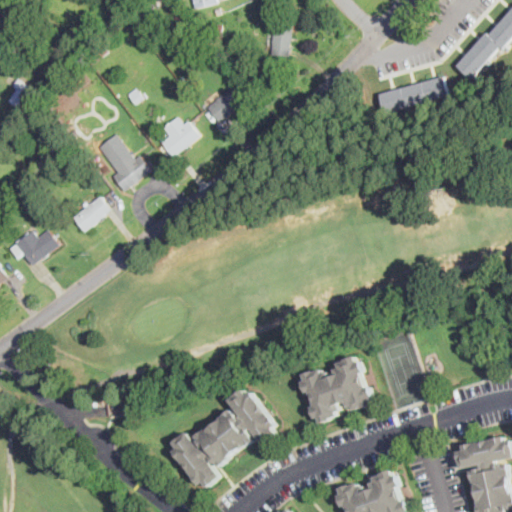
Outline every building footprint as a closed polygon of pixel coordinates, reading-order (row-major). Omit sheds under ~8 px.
[(219,0),(220,2),(198,8),(195,0),(219,0)] [(24,12),(19,17),(14,13),(19,7),(24,12)] [(149,14),(145,17),(140,10),(144,7),(149,14)] [(511,11),(511,40),(508,45),(511,48),(509,50),(507,48),(504,50),(501,47),(490,59),(494,62),(491,66),(486,62),(475,75),(479,79),(477,81),(459,65),(489,32),(492,34),(511,11)] [(294,48),(294,56),(275,54),(278,21),(296,22),(294,48)] [(191,42),(181,43),(180,33),(190,32),(191,42)] [(36,40),(32,45),(26,41),(29,36),(36,40)] [(13,55),(10,60),(4,57),(7,51),(13,55)] [(195,87),(191,91),(180,78),(184,75),(195,87)] [(446,76),(453,99),(450,99),(449,95),(433,100),(434,103),(429,105),(428,101),(411,105),(412,110),(407,111),(406,106),(391,110),(392,115),(389,116),(383,93),(446,76)] [(31,93),(21,107),(12,100),(19,89),(16,87),(21,79),(34,88),(31,93)] [(230,114),(222,121),(210,106),(236,85),(248,100),(230,114)] [(146,97),(144,99),(137,104),(132,97),(141,91),(146,97)] [(46,97),(42,102),(36,98),(40,92),(46,97)] [(181,116),(187,125),(192,121),(204,136),(177,157),(161,137),(168,130),(167,128),(181,116)] [(51,136),(47,140),(43,136),(47,132),(51,136)] [(119,132),(138,158),(142,155),(154,170),(128,191),(122,183),(116,175),(121,171),(101,144),(119,132)] [(21,191),(0,206),(0,187),(12,179),(21,191)] [(109,215),(88,232),(76,217),(103,195),(115,210),(109,215)] [(55,233),(63,245),(36,265),(27,253),(21,258),(13,247),(36,230),(41,237),(52,229),(55,233)] [(7,282),(0,287),(0,263),(12,278),(7,282)] [(359,355),(361,361),(365,360),(369,371),(365,372),(370,387),(374,386),(377,396),(374,398),(376,404),(367,408),(366,406),(358,409),(357,405),(352,407),(350,401),(343,403),(345,409),(340,411),(342,415),(334,418),(334,419),(325,423),(323,416),(318,417),(315,407),(319,405),(314,390),(310,392),(306,381),(309,380),(307,374),(317,370),(317,371),(326,368),(327,373),(332,371),(334,376),(340,374),(338,369),(343,367),(342,363),(350,360),(349,359),(359,355)] [(13,396),(7,402),(1,394),(6,389),(13,396)] [(247,389),(252,394),(255,391),(281,424),(277,427),(281,432),(267,443),(255,428),(251,430),(258,439),(224,466),(221,462),(219,463),(215,458),(213,460),(225,475),(211,486),(207,480),(203,483),(177,451),(181,447),(178,442),(191,432),(203,447),(206,445),(202,440),(203,439),(200,435),(234,408),(242,418),(245,415),(233,400),(247,389)] [(508,436),(509,441),(511,440),(511,457),(500,460),(501,466),(511,463),(511,507),(510,508),(511,511),(494,511),(490,511),(483,511),(475,471),(486,468),(485,464),(465,468),(462,451),(468,449),(467,445),(508,436)] [(395,469),(398,476),(401,474),(405,485),(401,486),(406,501),(410,500),(414,511),(411,511),(352,511),(349,504),(345,505),(341,494),(345,493),(343,487),(353,483),(354,485),(362,482),(363,487),(368,485),(370,490),(376,488),(374,483),(380,481),(378,477),(386,474),(385,472),(395,469)]
